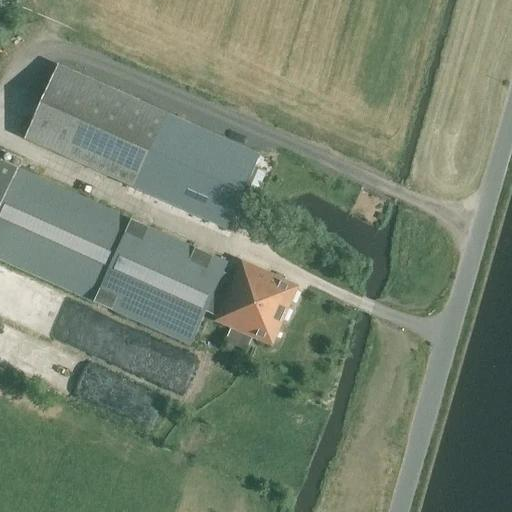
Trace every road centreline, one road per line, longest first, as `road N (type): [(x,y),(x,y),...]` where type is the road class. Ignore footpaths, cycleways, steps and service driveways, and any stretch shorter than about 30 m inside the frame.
road 1 (track): [(479,227),(65,54),(37,58),(0,115)]
road 2 (track): [(448,340),(30,161),(0,126)]
road 3 (unclassified): [(398,511),(511,119)]
